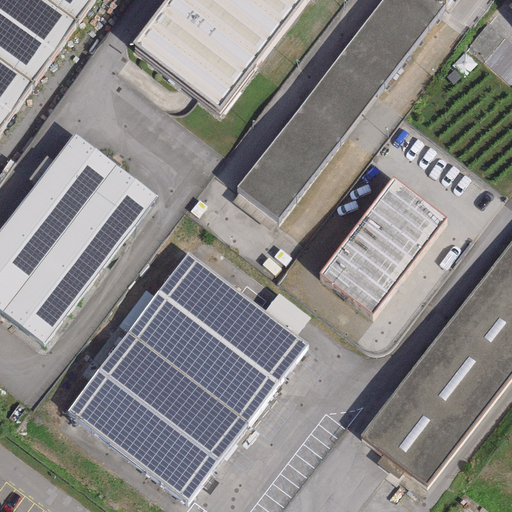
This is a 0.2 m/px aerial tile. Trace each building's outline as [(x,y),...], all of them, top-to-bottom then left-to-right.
[(0,0),(0,124),(88,0),(0,0)] [(301,0),(165,0),(132,44),(217,109),(301,0)] [(380,0),(236,187),(278,219),(447,1),(445,0),(380,0)] [(511,47),(485,25),(465,49),(509,86),(511,81),(511,47)] [(0,310),(43,343),(156,197),(73,133),(0,227),(0,310)] [(392,179),(319,272),(373,313),(446,219),(392,179)] [(511,240),(360,436),(424,485),(511,372),(511,240)] [(186,254),(66,412),(187,504),(308,346),(186,254)]
